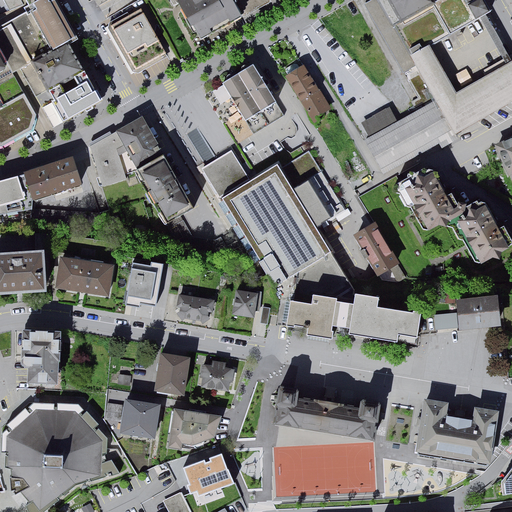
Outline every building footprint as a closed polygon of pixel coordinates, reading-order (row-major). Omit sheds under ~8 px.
[(26,0),(0,0),(10,16),(28,6),(25,1),(26,0)] [(54,44),(77,31),(60,0),(34,0),(30,2),(54,44)] [(168,0),(174,9),(181,6),(202,44),(272,5),(269,0),(168,0)] [(435,5),(432,0),(389,0),(402,23),(435,5)] [(491,14),(482,0),(481,0),(470,7),(478,21),(491,14)] [(169,60),(142,12),(109,30),(133,72),(136,75),(140,76),(169,60)] [(49,85),(83,65),(68,38),(34,58),(49,85)] [(0,48),(0,108),(24,95),(12,73),(0,48)] [(277,102),(254,65),(238,75),(224,84),(247,121),(277,102)] [(306,67),(288,77),(314,123),(332,113),(306,67)] [(62,122),(104,99),(88,71),(46,94),(62,122)] [(33,111),(24,95),(0,108),(0,144),(3,145),(32,128),(35,115),(33,111)] [(370,137),(362,141),(381,176),(453,138),(434,103),(397,122),(390,110),(363,124),(370,137)] [(143,118),(92,147),(102,190),(127,180),(120,157),(128,154),(137,171),(163,155),(143,118)] [(511,137),(495,145),(510,179),(511,177),(511,137)] [(249,180),(232,153),(204,169),(221,197),(216,200),(254,263),(274,251),(291,280),(336,252),(281,161),(249,180)] [(195,210),(166,156),(137,172),(166,226),(195,210)] [(73,157),(25,172),(35,202),(83,187),(73,157)] [(450,191),(435,164),(398,185),(426,234),(443,225),(455,230),(459,239),(465,240),(480,266),(511,247),(511,238),(487,195),(468,206),(457,187),(450,191)] [(18,178),(0,182),(0,214),(24,212),(22,202),(27,198),(18,178)] [(399,266),(376,224),(353,236),(377,278),(399,266)] [(45,251),(0,254),(0,296),(49,292),(45,251)] [(114,265),(62,257),(57,288),(109,296),(114,265)] [(162,264),(131,260),(124,306),(141,309),(142,302),(156,304),(162,264)] [(162,284),(169,286),(173,271),(166,269),(162,284)] [(260,294),(238,291),(234,316),(256,320),(260,294)] [(315,306),(292,303),(289,325),(310,328),(308,338),(334,342),(335,330),(348,331),(347,336),(399,344),(400,335),(417,337),(421,313),(379,307),(380,298),(357,295),(355,305),(336,302),(337,297),(317,294),(315,306)] [(499,296),(459,300),(461,330),(502,326),(499,296)] [(216,303),(182,298),(179,312),(184,320),(204,324),(214,318),(216,303)] [(265,308),(263,323),(270,324),(272,309),(265,308)] [(456,314),(435,316),(436,331),(457,330),(456,314)] [(61,332),(24,331),(23,365),(31,366),(30,383),(59,384),(61,332)] [(193,358),(163,352),(155,392),(186,397),(193,358)] [(212,367),(202,365),(201,376),(204,377),(202,386),(227,390),(229,381),(232,381),(233,370),(224,368),(225,364),(213,362),(212,367)] [(132,377),(119,376),(119,386),(132,386),(132,377)] [(297,387),(277,384),(271,423),(374,439),(380,401),(359,397),(357,407),(296,398),(297,387)] [(492,464),(499,411),(475,408),(474,418),(450,415),(451,404),(423,400),(416,454),(492,464)] [(161,407),(127,401),(122,435),(156,441),(161,407)] [(122,404),(108,403),(107,416),(121,418),(122,404)] [(220,418),(175,409),(166,450),(182,454),(183,444),(194,447),(216,440),(220,418)] [(76,413),(37,411),(8,438),(7,469),(14,493),(26,511),(46,511),(77,487),(102,478),(104,444),(76,413)] [(310,452),(376,452),(376,440),(322,440),(322,445),(310,445),(310,452)] [(222,452),(186,466),(198,497),(234,484),(222,452)] [(191,511),(181,492),(163,501),(169,511),(191,511)]
